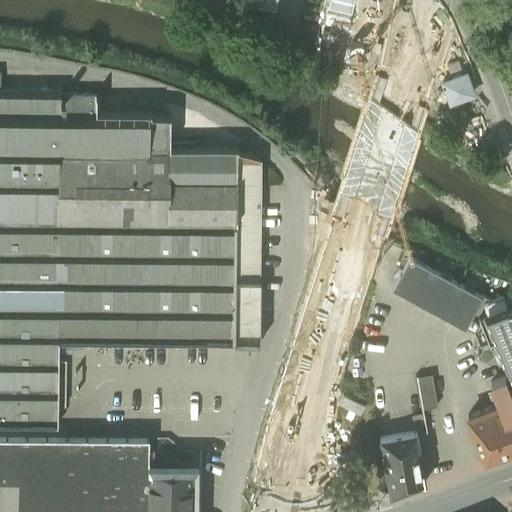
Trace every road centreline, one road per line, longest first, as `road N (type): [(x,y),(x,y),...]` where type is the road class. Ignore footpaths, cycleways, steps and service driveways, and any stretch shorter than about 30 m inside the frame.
road 1 (secondary): [(427,0),(305,430)]
road 2 (residential): [(511,119),(461,0)]
